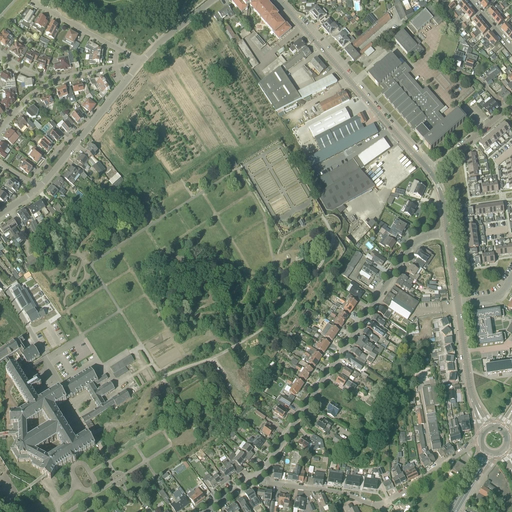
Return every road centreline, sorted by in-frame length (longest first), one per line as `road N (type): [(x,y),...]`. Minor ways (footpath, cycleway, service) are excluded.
road 1 (unclassified): [(245,482),(287,436),(407,252),(425,237),(447,234)]
road 2 (residential): [(433,177),(278,0)]
road 3 (residential): [(36,188),(140,62)]
road 4 (unclassified): [(245,482),(335,491),(382,506)]
road 5 (residential): [(487,429),(467,380),(457,304)]
road 6 (residential): [(140,62),(35,0)]
